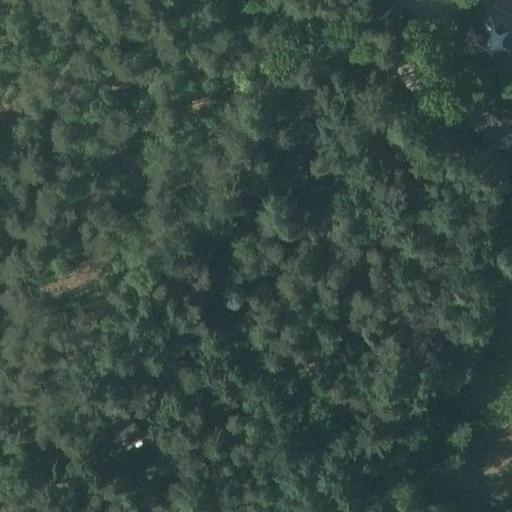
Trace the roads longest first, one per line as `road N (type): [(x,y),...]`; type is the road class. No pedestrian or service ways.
road 1 (unclassified): [(511,142),(388,65)]
road 2 (track): [(388,65),(285,0)]
